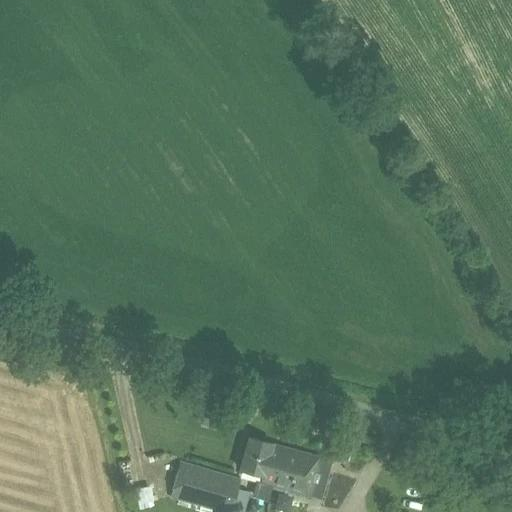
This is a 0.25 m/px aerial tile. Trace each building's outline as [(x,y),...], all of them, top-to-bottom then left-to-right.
[(217,428),(234,433),(239,418),(221,413),(217,428)] [(328,455),(347,460),(354,436),(335,431),(328,455)] [(260,484),(271,487),(283,447),(249,437),(240,470),(262,476),(260,484)] [(271,487),(306,497),(318,457),(283,447),(271,487)] [(171,497),(223,511),(229,511),(239,480),(181,463),(171,497)]
